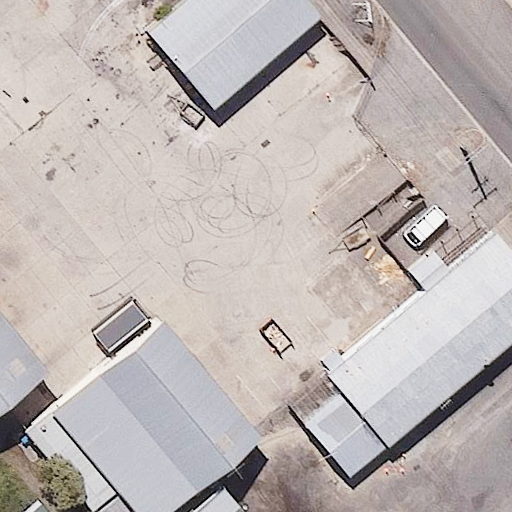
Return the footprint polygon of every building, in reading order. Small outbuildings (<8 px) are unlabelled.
[(311,11),(301,0),(160,0),(129,27),(199,107),(311,11)] [(350,70),(309,25),(282,50),(323,95),(350,70)] [(511,334),(511,272),(482,238),(287,404),(347,479),(511,334)] [(161,511),(255,431),(152,313),(18,431),(86,511),(161,511)] [(0,392),(37,364),(0,318),(0,392)] [(239,511),(213,482),(179,511),(239,511)]
